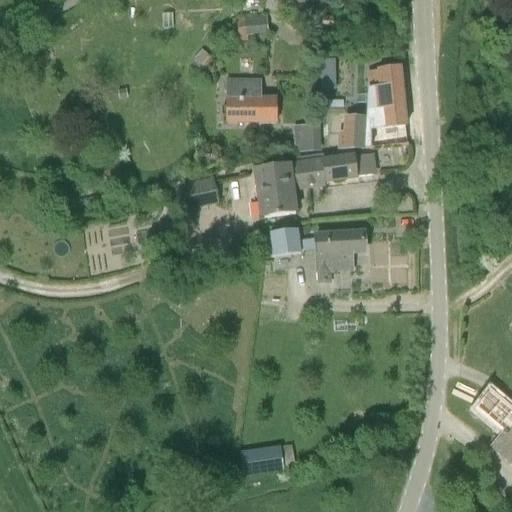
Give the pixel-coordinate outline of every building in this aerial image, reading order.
[(308,0),(272,0),(272,3),(306,9),(308,0)] [(314,23),(333,24),(333,16),(314,16),(314,23)] [(267,33),(266,21),(265,17),(233,19),(232,24),(233,36),(233,43),(248,42),(248,34),(267,33)] [(194,59),(203,67),(211,58),(202,49),(194,59)] [(325,57),(324,86),(338,86),(339,57),(325,57)] [(364,151),(388,148),(408,146),(400,68),(379,70),(379,71),(370,73),(369,88),(365,89),(367,112),(377,111),(379,131),(365,132),(366,118),(343,117),(342,133),(336,133),(336,150),(364,151)] [(261,100),(261,81),(225,80),(224,125),(276,125),(276,100),(261,100)] [(127,99),(126,89),(117,91),(119,101),(127,99)] [(293,153),(320,152),(319,126),(292,127),(293,153)] [(371,155),(354,158),(354,154),(321,159),(290,163),(291,165),(294,190),(324,186),(324,183),(373,176),(371,155)] [(121,190),(117,162),(99,164),(103,192),(121,190)] [(292,191),(294,190),(291,165),(252,170),(258,220),(295,215),(292,191)] [(197,182),(202,208),(218,205),(214,182),(214,179),(197,182)] [(202,208),(197,182),(182,186),(187,211),(202,208)] [(270,235),(274,259),(301,255),(301,252),(315,249),(315,240),(299,242),(298,231),(270,235)] [(329,272),(331,272),(351,271),(351,253),(364,253),(363,233),(315,234),(315,240),(315,249),(315,272),(318,272),(319,282),(329,281),(329,272)] [(476,409),(502,431),(509,437),(511,432),(511,412),(489,393),(476,409)] [(511,432),(509,437),(502,431),(491,445),(511,462),(511,432)] [(295,469),(292,446),(281,448),(285,470),(295,469)] [(282,472),(278,447),(241,452),(244,477),(282,472)]
